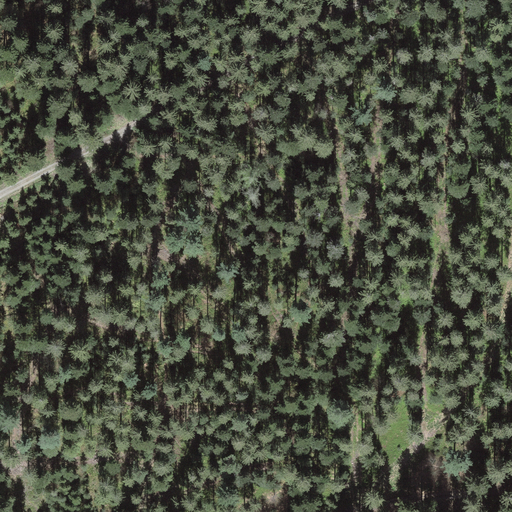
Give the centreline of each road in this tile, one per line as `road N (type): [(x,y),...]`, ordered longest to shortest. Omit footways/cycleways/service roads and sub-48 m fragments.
road 1 (track): [(0,193),(363,0)]
road 2 (track): [(511,293),(491,362),(391,486),(353,511)]
road 3 (track): [(371,502),(511,486)]
